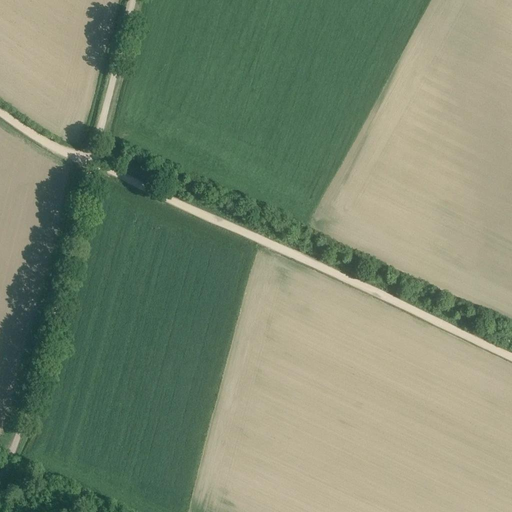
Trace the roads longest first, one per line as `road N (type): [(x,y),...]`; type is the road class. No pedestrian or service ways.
road 1 (track): [(0,107),(31,131),(511,354)]
road 2 (unclassified): [(0,491),(134,0)]
